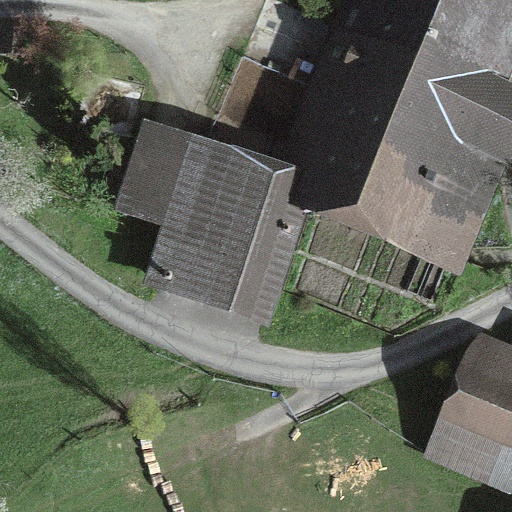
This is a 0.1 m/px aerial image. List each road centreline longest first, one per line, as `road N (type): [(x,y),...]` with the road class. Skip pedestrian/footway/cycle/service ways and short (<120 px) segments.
road 1 (track): [(511,303),(367,366),(269,364),(203,344),(133,309),(0,217)]
road 2 (track): [(0,8),(96,11),(143,24),(167,39),(180,113)]
